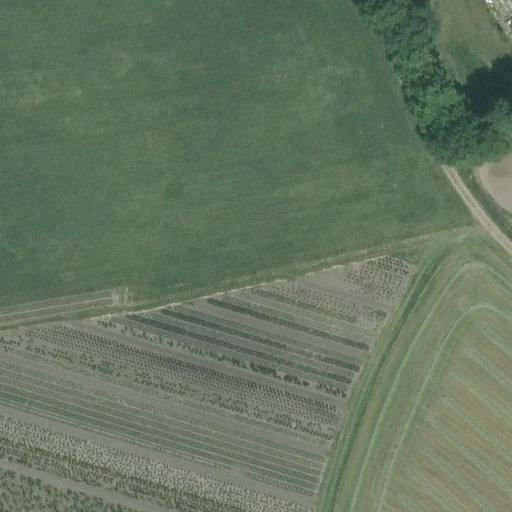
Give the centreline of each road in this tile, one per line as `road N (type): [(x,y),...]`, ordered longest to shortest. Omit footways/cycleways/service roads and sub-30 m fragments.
road 1 (track): [(343,511),(361,447),(433,279),(485,207)]
road 2 (track): [(485,207),(454,171),(379,0)]
